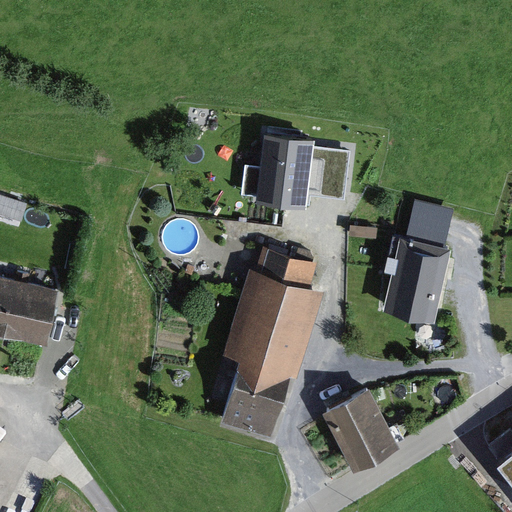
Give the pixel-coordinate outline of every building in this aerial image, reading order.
[(346,169),(251,143),(236,197),(332,223),(346,169)] [(35,204),(0,191),(0,211),(29,222),(35,204)] [(452,249),(398,238),(385,303),(439,314),(452,249)] [(276,434),(323,286),(311,283),(318,262),(259,243),(225,350),(245,357),(225,418),(276,434)] [(0,329),(50,341),(62,286),(0,272),(0,329)] [(352,462),(396,439),(369,386),(324,409),(352,462)] [(511,450),(501,460),(511,474),(511,450)]
